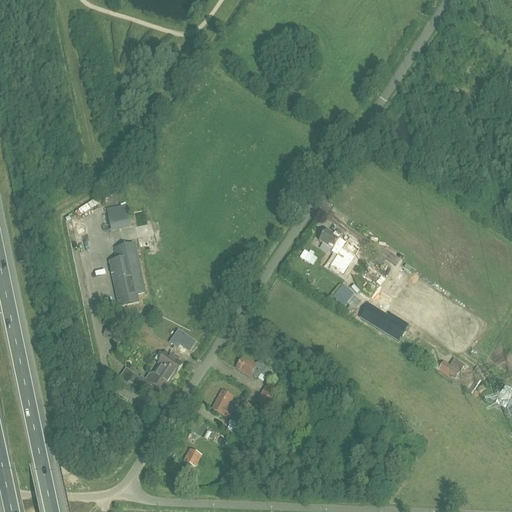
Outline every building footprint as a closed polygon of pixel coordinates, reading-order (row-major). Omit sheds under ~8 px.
[(130,223),(127,208),(108,212),(111,227),(130,223)] [(319,242),(333,251),(329,256),(350,270),(362,252),(353,247),(353,246),(353,245),(353,244),(352,244),(352,243),(351,243),(350,242),(349,242),(348,243),(347,244),(340,240),(342,237),(342,236),(342,235),(342,234),(341,233),(340,232),(339,232),(338,232),(338,233),(337,234),(334,232),(333,235),(327,231),(319,242)] [(135,244),(116,249),(118,261),(110,262),(119,307),(139,303),(137,295),(146,293),(135,244)] [(343,287),(334,297),(350,310),(359,300),(343,287)] [(368,305),(359,318),(380,332),(399,343),(409,326),(391,315),(389,318),(368,305)] [(104,323),(109,327),(104,335),(119,345),(124,337),(115,331),(118,327),(106,319),(104,323)] [(161,396),(175,375),(176,376),(183,365),(179,361),(180,360),(179,358),(176,356),(174,356),(173,357),(166,353),(159,364),(161,366),(155,376),(153,375),(149,376),(146,381),(141,377),(140,379),(126,370),(120,379),(128,385),(130,383),(135,386),(135,385),(150,395),(154,389),(148,385),(150,383),(159,388),(156,392),(161,396)] [(256,365),(243,357),(235,370),(249,378),(251,375),(257,380),(258,379),(263,382),(271,370),(266,367),(267,367),(258,361),(256,365)] [(269,409),(279,393),(268,386),(258,402),(269,409)] [(233,413),(226,409),(232,397),(223,392),(213,410),(222,415),(229,419),(233,413)] [(244,424),(253,408),(245,403),(236,419),(244,424)] [(403,429),(399,435),(413,443),(417,436),(403,429)] [(202,456),(190,450),(183,462),(195,469),(202,456)] [(365,464),(360,464),(354,463),(353,468),(350,487),(366,490),(369,466),(365,465),(365,464)]
